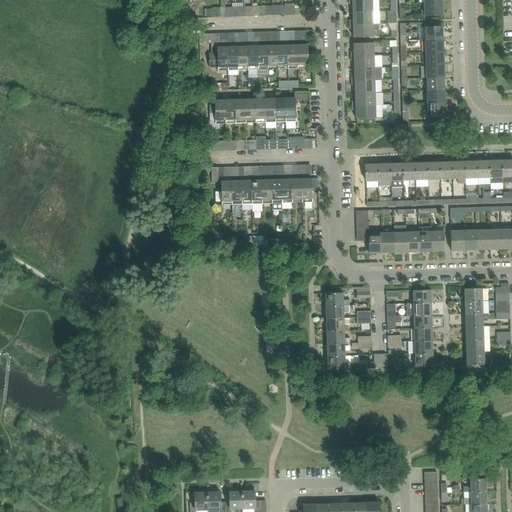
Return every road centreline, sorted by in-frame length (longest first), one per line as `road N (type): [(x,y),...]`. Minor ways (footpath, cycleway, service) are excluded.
road 1 (residential): [(405,511),(404,482),(274,486)]
road 2 (residential): [(378,276),(352,275),(338,263),(333,155)]
road 3 (residential): [(511,108),(494,109),(476,97),(470,0)]
road 4 (residential): [(333,155),(329,20)]
road 5 (residential): [(511,272),(378,276)]
road 6 (residential): [(213,158),(333,155)]
road 7 (residential): [(209,22),(329,20)]
